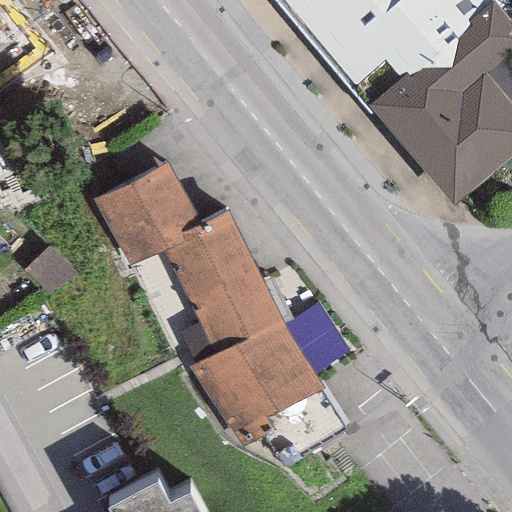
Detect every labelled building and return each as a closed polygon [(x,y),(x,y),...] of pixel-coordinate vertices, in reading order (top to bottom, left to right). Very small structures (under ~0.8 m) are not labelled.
[(0,0),(0,91),(49,55),(1,0),(0,0)] [(273,0),(370,115),(373,113),(368,107),(493,3),(499,11),(506,3),(503,0),(273,0)] [(373,113),(452,206),(511,156),(511,104),(510,102),(511,100),(511,28),(499,11),(493,3),(368,107),(373,113)] [(178,236),(200,225),(167,165),(93,200),(130,267),(163,253),(183,244),(178,236)] [(242,448),(264,437),(259,428),(268,424),(265,419),(323,389),(282,324),(226,212),(200,225),(178,236),(183,244),(163,253),(198,324),(179,334),(195,365),(189,368),(242,448)] [(50,288),(81,268),(63,240),(31,259),(50,288)] [(197,511),(188,494),(169,505),(158,485),(109,511),(108,511),(197,511)]
